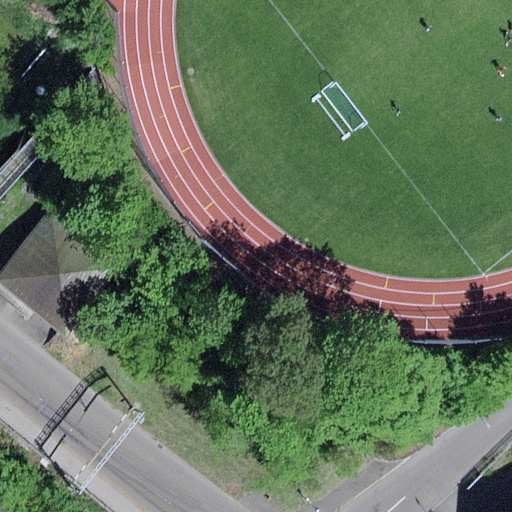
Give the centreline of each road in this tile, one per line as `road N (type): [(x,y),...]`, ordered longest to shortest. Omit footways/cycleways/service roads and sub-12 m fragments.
road 1 (unclassified): [(0,352),(200,511)]
road 2 (unclassified): [(390,511),(511,412)]
